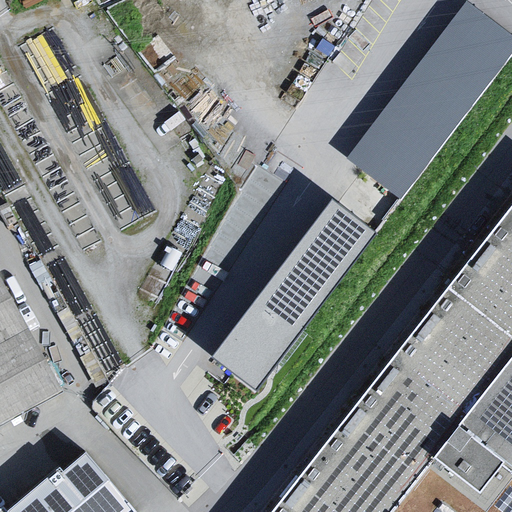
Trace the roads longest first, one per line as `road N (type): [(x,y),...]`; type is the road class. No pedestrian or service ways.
road 1 (unclassified): [(422,0),(165,390),(171,421),(235,497)]
road 2 (unclassified): [(511,142),(235,497)]
